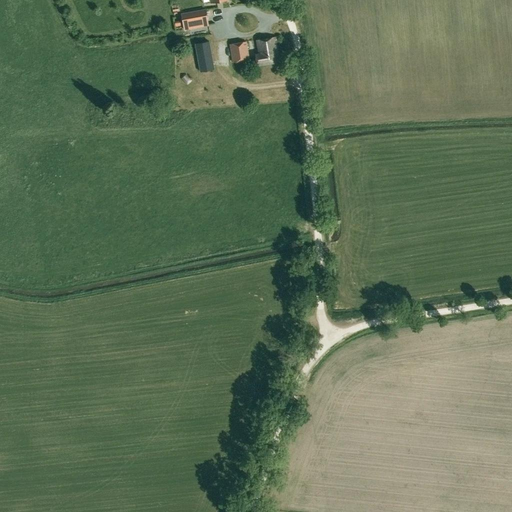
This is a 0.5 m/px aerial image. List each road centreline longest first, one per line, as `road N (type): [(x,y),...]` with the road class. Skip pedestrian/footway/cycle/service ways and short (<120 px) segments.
road 1 (unclassified): [(331,337),(320,315),(300,56),(290,20),(274,0)]
road 2 (unclassified): [(252,511),(299,379),(331,337)]
road 3 (unclassified): [(331,337),(368,323),(511,301)]
